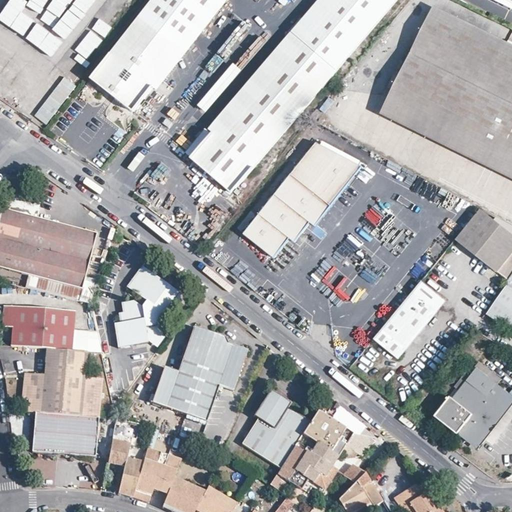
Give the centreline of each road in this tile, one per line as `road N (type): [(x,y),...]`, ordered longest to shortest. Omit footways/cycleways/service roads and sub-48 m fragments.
road 1 (residential): [(448,469),(16,132)]
road 2 (unknown): [(321,323),(305,263),(353,198),(377,180),(409,191),(431,212),(430,222),(360,311),(346,316)]
road 3 (unknown): [(511,202),(387,132)]
road 4 (residential): [(139,511),(94,500),(9,501)]
